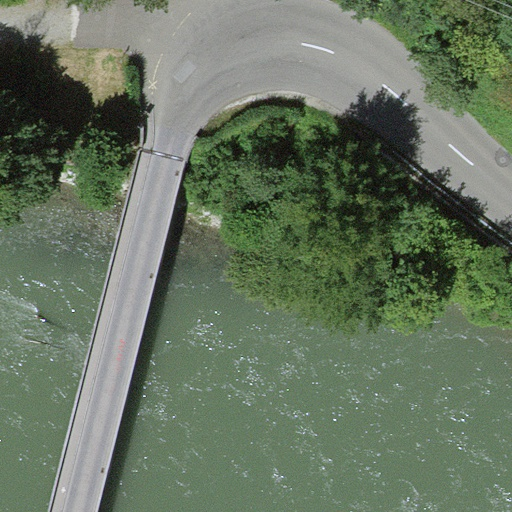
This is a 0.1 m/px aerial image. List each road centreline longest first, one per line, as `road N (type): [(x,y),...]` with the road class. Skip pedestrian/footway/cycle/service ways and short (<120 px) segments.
road 1 (tertiary): [(511,196),(343,56),(272,43),(227,59),(199,85),(175,133),(79,511)]
road 2 (track): [(173,32),(96,23),(0,26)]
